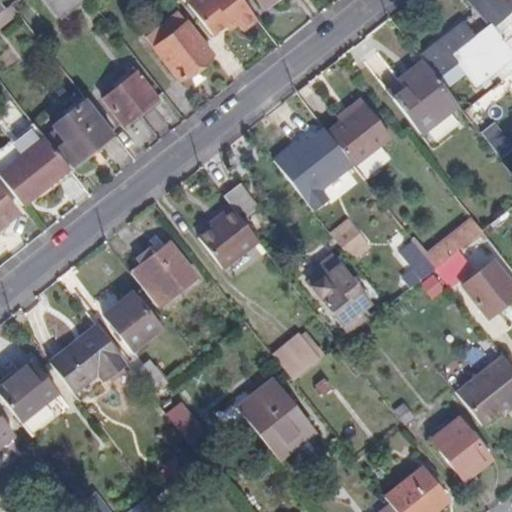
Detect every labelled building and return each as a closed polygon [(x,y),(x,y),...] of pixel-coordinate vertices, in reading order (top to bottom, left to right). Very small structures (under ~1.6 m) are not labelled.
[(85,0),(84,0),(43,0),(59,21),(85,0)] [(239,32),(254,21),(237,0),(191,0),(184,6),(207,37),(220,27),(229,21),(234,26),(239,32)] [(252,0),(260,10),(272,0),(252,0)] [(459,24),(416,58),(420,64),(430,77),(451,61),(471,85),(488,71),(498,82),(511,70),(511,60),(497,42),(511,30),(511,0),(465,0),(485,28),(473,38),(459,24)] [(0,28),(17,15),(9,5),(1,11),(0,11),(0,28)] [(224,33),(234,26),(229,21),(220,27),(224,33)] [(173,82),(206,57),(182,25),(149,50),(173,82)] [(430,77),(420,64),(395,84),(402,92),(388,103),(416,137),(455,108),(430,77)] [(118,125),(158,95),(137,69),(99,99),(118,125)] [(402,92),(395,84),(382,95),(388,103),(402,92)] [(67,166),(109,134),(82,99),(48,126),(62,143),(54,148),(67,166)] [(333,120),(337,125),(360,106),(356,101),(333,120)] [(337,125),(324,136),(349,168),(386,139),(360,106),(337,125)] [(490,143),(501,157),(511,148),(511,147),(501,134),(490,143)] [(0,169),(0,183),(18,206),(63,170),(39,138),(0,169)] [(430,228),(404,194),(389,206),(415,239),(430,228)] [(0,224),(13,214),(0,197),(0,224)] [(255,242),(228,208),(215,218),(219,222),(209,229),(196,239),(220,269),(255,242)] [(432,263),(480,232),(471,217),(422,248),(432,263)] [(219,222),(215,218),(206,225),(209,229),(219,222)] [(384,234),(354,257),(381,293),(408,272),(401,264),(405,262),(384,234)] [(164,245),(127,275),(152,308),(190,279),(164,245)] [(373,302),(333,251),(315,266),(316,267),(304,277),(341,326),(373,302)] [(450,256),(431,271),(444,288),(445,289),(464,274),(450,256)] [(511,298),(511,294),(488,264),(458,288),(484,320),(511,298)] [(444,288),(431,271),(419,281),(432,298),(444,288)] [(128,296),(100,317),(128,351),(155,330),(128,296)] [(46,364),(69,393),(94,373),(101,381),(122,365),(93,328),(46,364)] [(295,335),(269,356),(290,382),(316,361),(295,335)] [(511,373),(499,357),(451,394),(478,427),(500,410),(499,408),(511,399),(511,373)] [(0,384),(0,403),(28,438),(64,409),(28,362),(0,384)] [(131,376),(149,398),(164,386),(146,364),(131,376)] [(341,372),(328,383),(337,394),(350,383),(341,372)] [(254,435),(273,459),(286,450),(280,442),(304,421),(272,381),(245,402),(249,409),(242,415),(257,434),(254,435)] [(499,408),(500,410),(503,412),(511,404),(511,399),(499,408)] [(415,415),(404,401),(394,410),(406,424),(415,415)] [(163,417),(195,457),(209,446),(177,405),(163,417)] [(455,421),(428,442),(460,482),(486,461),(455,421)] [(0,445),(11,437),(0,423),(0,445)] [(182,463),(175,456),(159,469),(165,476),(182,463)] [(392,511),(430,511),(445,501),(419,469),(381,499),(386,505),(392,511)] [(81,502),(88,511),(107,511),(92,493),(81,502)]
